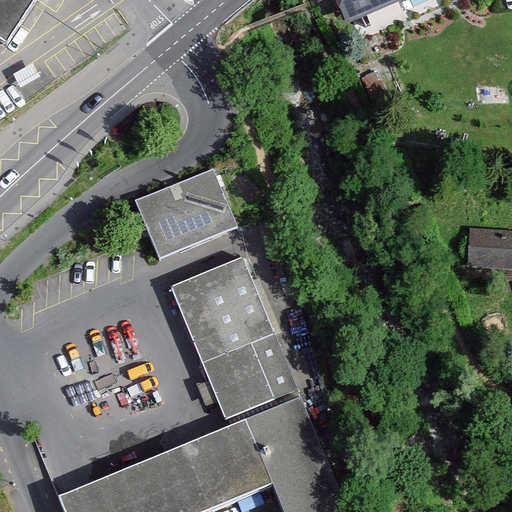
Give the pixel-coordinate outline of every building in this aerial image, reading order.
[(0,0),(0,50),(7,56),(43,0),(0,0)] [(336,0),(348,28),(412,0),(336,0)] [(215,166),(135,199),(161,263),(241,230),(215,166)] [(511,231),(472,229),(469,268),(511,270),(511,231)] [(300,389),(245,257),(172,287),(227,419),(300,389)] [(290,511),(354,511),(348,496),(360,490),(341,444),(327,449),(306,398),(63,498),(68,511),(211,511),(279,484),(290,511)]
